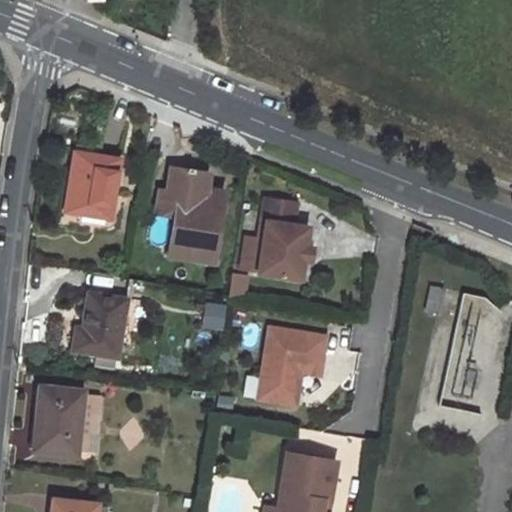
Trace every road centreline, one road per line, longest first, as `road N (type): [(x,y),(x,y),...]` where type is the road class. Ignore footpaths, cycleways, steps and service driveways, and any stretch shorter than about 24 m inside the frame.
road 1 (unclassified): [(511,224),(68,38)]
road 2 (residential): [(0,358),(41,27)]
road 3 (unknown): [(406,201),(348,503)]
